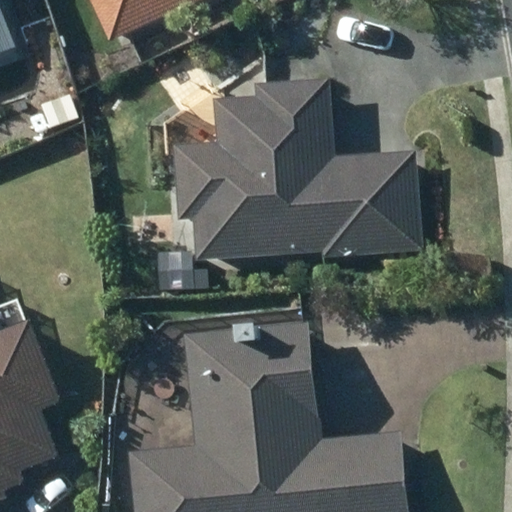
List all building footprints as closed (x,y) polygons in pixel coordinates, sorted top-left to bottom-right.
[(0,0),(0,68),(29,57),(7,0),(0,0)] [(48,0),(51,10),(62,0),(48,0)] [(99,0),(115,33),(186,0),(99,0)] [(230,144),(185,147),(190,221),(206,220),(209,262),(331,253),(332,259),(431,252),(424,154),(346,160),(340,79),(267,84),(268,98),(227,101),(230,144)] [(171,271),(171,291),(194,291),(193,270),(171,271)] [(0,510),(20,504),(16,493),(37,486),(32,473),(71,460),(54,411),(77,404),(49,322),(0,338),(0,510)] [(210,449),(139,456),(144,511),(415,511),(408,434),(330,441),(320,326),(199,337),(210,449)]
